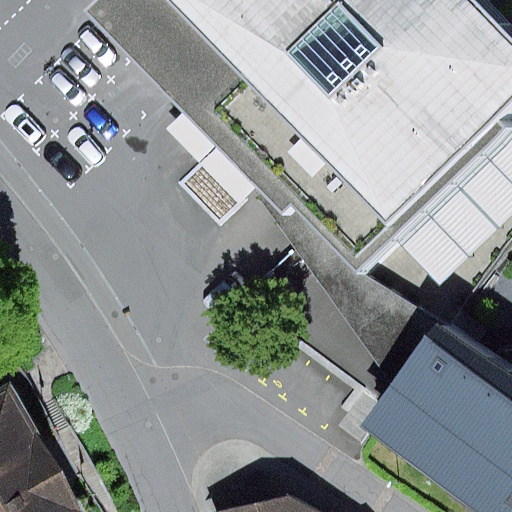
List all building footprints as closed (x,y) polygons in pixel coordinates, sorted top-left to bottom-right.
[(289,164),(130,0),(109,0),(97,12),(265,186),(289,164)] [(511,35),(477,0),(130,0),(289,164),(318,194),(304,208),(362,267),(511,122),(511,35)] [(511,14),(498,0),(477,0),(511,35),(511,14)] [(497,511),(511,511),(511,367),(451,327),(511,244),(511,122),(362,267),(304,208),(318,194),(289,164),(265,186),(258,193),(401,394),(378,425),(417,454),(418,453),(497,511)] [(61,511),(0,403),(0,511),(61,511)] [(317,511),(295,499),(239,511),(317,511)]
